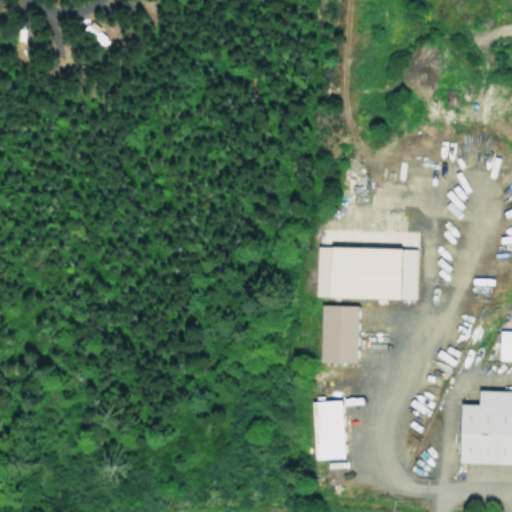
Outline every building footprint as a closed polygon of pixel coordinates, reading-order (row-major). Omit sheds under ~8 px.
[(321,293),(323,243),(415,246),(413,296),(321,293)] [(320,360),(356,361),(357,303),(321,303),(320,360)] [(500,356),(511,356),(511,329),(500,329),(500,356)] [(316,456),(314,399),(341,398),(343,455),(316,456)] [(458,457),(511,458),(511,400),(460,399),(458,457)]
